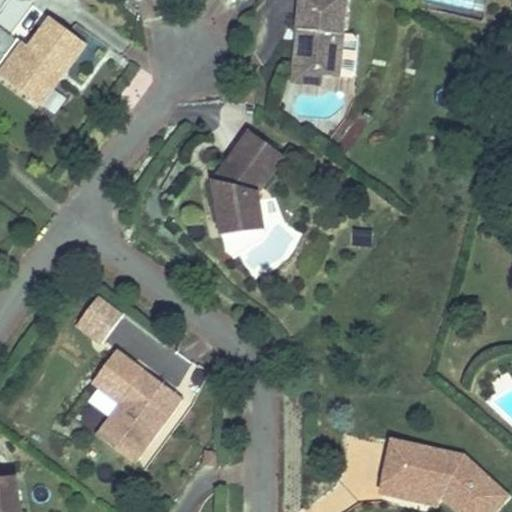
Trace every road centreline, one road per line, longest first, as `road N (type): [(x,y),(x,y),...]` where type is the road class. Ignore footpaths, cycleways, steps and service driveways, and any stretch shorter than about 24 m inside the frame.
road 1 (residential): [(259,511),(253,369),(231,342),(72,227)]
road 2 (residential): [(72,227),(188,57)]
